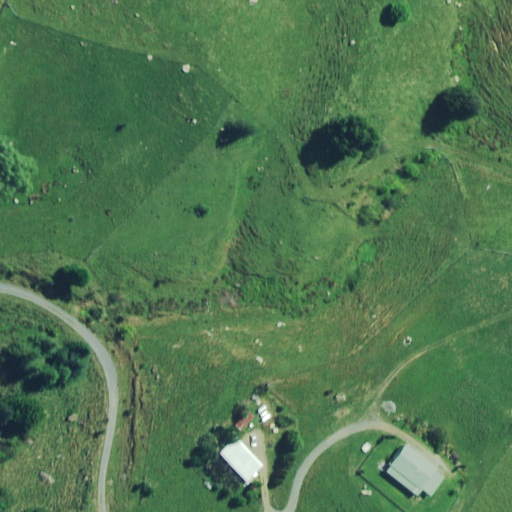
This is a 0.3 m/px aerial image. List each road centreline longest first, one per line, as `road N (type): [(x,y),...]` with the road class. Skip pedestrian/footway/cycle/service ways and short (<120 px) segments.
road 1 (unclassified): [(0,288),(23,291),(76,322),(107,360),(114,388),(106,511)]
road 2 (unclassified): [(294,511),(308,461),(371,421),(409,437),(456,476)]
